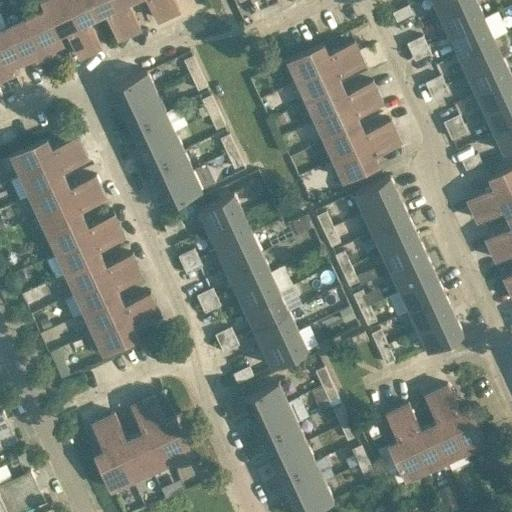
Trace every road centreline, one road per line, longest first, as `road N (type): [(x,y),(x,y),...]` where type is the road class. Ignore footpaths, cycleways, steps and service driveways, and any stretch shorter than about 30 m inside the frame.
road 1 (residential): [(492,337),(489,308),(431,186),(431,131),(370,0)]
road 2 (residential): [(199,345),(75,75)]
road 3 (residential): [(86,508),(0,329)]
road 4 (residential): [(254,511),(205,398),(199,345)]
road 5 (residential): [(376,386),(492,337)]
road 6 (residential): [(86,396),(199,345)]
